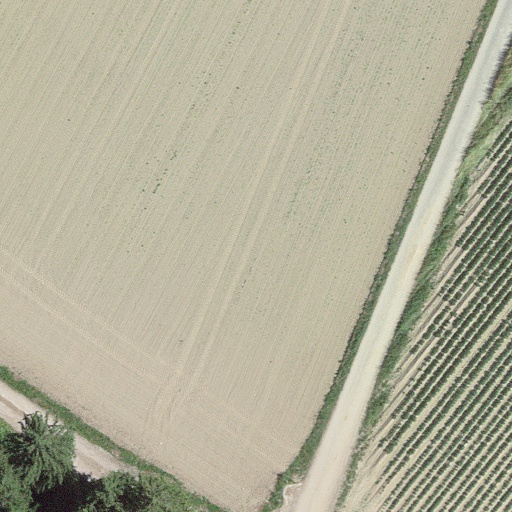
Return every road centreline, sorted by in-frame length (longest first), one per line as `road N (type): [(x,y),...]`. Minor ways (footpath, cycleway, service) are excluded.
road 1 (track): [(511,6),(308,511)]
road 2 (track): [(190,511),(0,378)]
